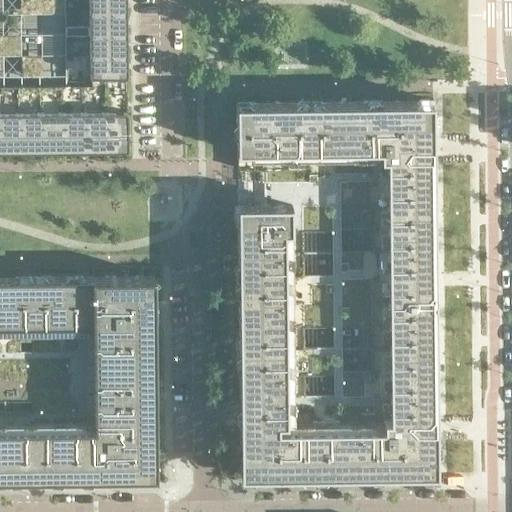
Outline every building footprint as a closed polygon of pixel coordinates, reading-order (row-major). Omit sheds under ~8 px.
[(126,21),(126,7),(88,8),(88,25),(88,29),(126,29),(126,26),(126,21)] [(77,34),(77,25),(65,25),(65,34),(77,34)] [(88,34),(88,29),(88,25),(77,25),(77,34),(88,34)] [(126,42),(126,29),(88,29),(88,34),(89,51),(126,50),(126,47),(126,42)] [(126,64),(126,50),(89,51),(89,74),(93,74),(93,72),(127,72),(127,69),(126,64)] [(127,102),(127,83),(127,78),(127,72),(93,72),(93,74),(93,102),(127,102)] [(433,201),(432,100),(235,102),(235,138),(236,138),(236,165),(236,168),(237,168),(237,181),(246,181),(254,181),(254,202),(247,202),(237,202),(237,251),(237,277),(237,300),(238,398),(239,418),(239,445),(239,474),(311,473),(386,472),(436,472),(436,422),(433,201)] [(82,149),(82,109),(60,110),(61,149),(65,149),(70,149),(82,149)] [(104,149),(104,109),(82,109),(82,149),(86,149),(91,149),(104,149)] [(127,149),(127,109),(104,109),(104,149),(108,149),(113,149),(127,149)] [(18,150),(17,110),(0,110),(0,149),(0,150),(5,150),(18,150)] [(39,149),(39,110),(17,110),(18,150),(22,150),(27,150),(39,149)] [(61,149),(60,110),(39,110),(39,149),(43,149),(48,149),(61,149)] [(156,475),(154,328),(154,301),(154,275),(0,276),(0,476),(96,475),(122,475),(156,475)]
